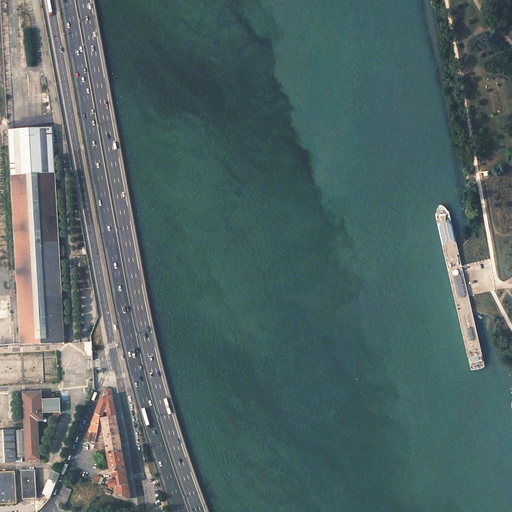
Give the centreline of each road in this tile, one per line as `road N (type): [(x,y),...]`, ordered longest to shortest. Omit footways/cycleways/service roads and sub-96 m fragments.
road 1 (trunk): [(199,511),(144,329),(84,0)]
road 2 (trunk): [(68,0),(130,342),(181,511)]
road 3 (secondary): [(49,0),(115,360)]
road 4 (residential): [(115,360),(50,511)]
road 5 (secondary): [(115,360),(143,511)]
